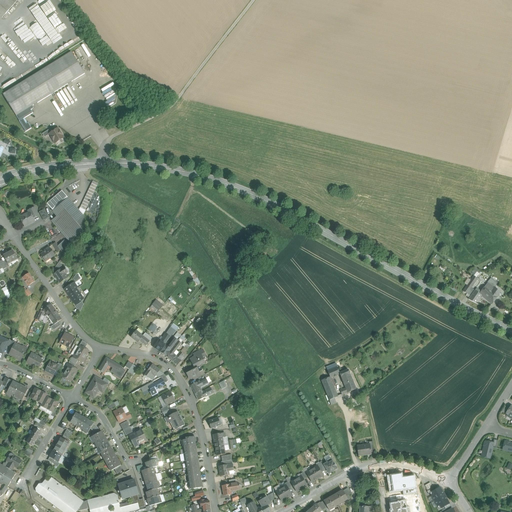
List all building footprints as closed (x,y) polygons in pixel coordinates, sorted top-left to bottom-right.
[(0,0),(0,16),(2,18),(18,0),(0,0)] [(41,28),(34,17),(13,29),(19,38),(32,30),(42,47),(45,45),(68,32),(63,24),(64,24),(49,0),(46,0),(39,5),(50,23),(41,28)] [(82,46),(78,48),(82,58),(87,56),(82,46)] [(71,52),(3,95),(16,116),(33,106),(85,74),(71,52)] [(27,123),(24,118),(33,113),(31,110),(33,109),(33,107),(33,106),(16,116),(19,121),(26,132),(32,128),(28,123),(27,123)] [(50,129),(42,134),(45,138),(49,134),(52,133),(50,129)] [(52,133),(49,134),(55,143),(60,140),(59,140),(63,137),(58,129),(52,133)] [(53,211),(68,198),(62,191),(47,204),(53,211)] [(83,215),(68,198),(53,211),(57,216),(75,237),(88,222),(83,215)] [(34,208),(28,211),(29,212),(33,219),(38,216),(34,208)] [(49,218),(45,210),(39,213),(43,221),(49,218)] [(29,212),(25,214),(25,215),(20,218),(25,227),(34,222),(33,219),(29,212)] [(75,237),(57,216),(51,221),(70,243),(71,243),(75,237)] [(75,237),(71,243),(73,245),(90,224),(88,222),(75,237)] [(68,250),(62,242),(58,246),(60,250),(64,256),(64,255),(68,250),(69,250),(68,250)] [(46,251),(41,255),(46,262),(55,255),(49,247),(46,249),(46,251)] [(13,251),(3,256),(6,261),(3,262),(6,268),(9,267),(8,264),(17,259),(13,251)] [(59,262),(52,271),(54,274),(63,268),(60,262),(59,262)] [(54,274),(60,283),(68,278),(65,274),(67,272),(64,267),(63,268),(54,274)] [(476,277),(481,272),(476,267),(471,273),(476,277)] [(29,273),(22,278),(28,286),(35,282),(29,273)] [(468,284),(463,291),(467,294),(477,279),(474,276),(471,280),(468,284)] [(28,286),(22,278),(20,280),(25,287),(25,288),(28,286)] [(486,285),(477,279),(467,294),(463,291),(462,293),(469,298),(475,291),(479,294),(486,285)] [(488,283),(494,288),(497,284),(491,279),(488,283)] [(77,289),(78,288),(74,283),(65,290),(68,295),(69,294),(77,289)] [(486,285),(479,294),(481,296),(491,304),(496,298),(501,291),(497,288),(494,291),(492,290),(494,288),(488,283),(486,285)] [(31,294),(28,289),(26,290),(25,288),(25,287),(21,290),(27,298),(31,294)] [(77,289),(69,294),(73,300),(72,301),(75,305),(81,301),(80,300),(83,298),(77,289)] [(469,298),(468,300),(476,303),(480,297),(481,296),(479,294),(475,291),(469,298)] [(163,305),(156,300),(149,308),(156,314),(161,308),(163,305)] [(57,314),(51,305),(44,310),(50,318),(57,314)] [(57,314),(50,318),(54,324),(54,325),(58,322),(61,320),(57,314)] [(54,324),(51,327),(53,331),(61,326),(58,322),(54,325),(54,324)] [(153,325),(152,324),(148,329),(154,333),(155,330),(157,328),(153,325)] [(143,336),(136,331),(131,337),(138,342),(138,343),(140,341),(143,336)] [(162,339),(160,342),(159,340),(154,347),(160,352),(165,345),(164,344),(169,337),(166,334),(162,339)] [(69,338),(64,335),(60,343),(68,347),(73,337),(71,335),(69,338)] [(9,341),(0,336),(0,352),(3,353),(6,345),(9,341)] [(146,339),(143,336),(140,341),(146,346),(149,342),(149,341),(150,340),(147,337),(146,339)] [(165,345),(160,352),(166,356),(166,357),(171,350),(178,341),(175,339),(168,347),(165,345)] [(171,350),(166,357),(172,361),(176,356),(174,354),(182,344),(181,343),(178,341),(171,350)] [(15,343),(12,348),(9,355),(16,358),(21,360),(27,349),(23,346),(23,347),(15,343)] [(85,348),(81,346),(80,348),(79,347),(76,351),(85,356),(86,354),(87,354),(89,351),(85,348)] [(85,356),(76,351),(74,356),(75,356),(74,358),(78,361),(82,363),(83,360),(83,359),(85,356)] [(176,356),(172,361),(177,366),(182,361),(180,359),(184,355),(180,352),(176,356)] [(42,359),(31,353),(26,362),(39,369),(39,368),(42,362),(43,359),(42,358),(42,359)] [(198,356),(192,359),(195,366),(196,367),(205,362),(201,355),(198,356)] [(121,367),(106,358),(99,370),(103,373),(108,365),(113,368),(117,370),(114,375),(120,378),(125,371),(120,368),(121,367)] [(57,366),(50,362),(45,373),(47,374),(49,371),(54,374),(55,372),(58,366),(57,366)] [(152,364),(144,375),(150,380),(151,380),(154,376),(155,377),(156,376),(160,371),(160,370),(152,364)] [(74,367),(69,365),(69,366),(67,367),(65,370),(74,376),(77,370),(74,367)] [(138,368),(133,365),(129,370),(134,373),(138,368)] [(195,366),(186,370),(190,378),(193,377),(199,373),(196,367),(195,366)] [(337,367),(327,371),(330,377),(330,378),(340,374),(339,373),(337,367)] [(74,376),(65,370),(63,374),(63,376),(62,377),(63,378),(62,380),(62,381),(65,384),(66,383),(67,380),(70,382),(74,376)] [(348,370),(339,373),(340,374),(346,388),(347,393),(356,389),(348,370)] [(203,371),(199,373),(193,377),(194,380),(198,378),(205,375),(203,371)] [(103,381),(95,377),(86,393),(94,398),(94,397),(93,397),(98,390),(103,393),(108,385),(107,384),(103,381)] [(330,377),(321,381),(329,400),(335,398),(338,397),(330,378),(330,377)] [(194,384),(191,386),(195,394),(202,391),(200,388),(208,384),(205,378),(200,381),(197,382),(194,384)] [(154,384),(152,382),(148,384),(148,385),(149,388),(151,391),(150,392),(152,396),(158,393),(156,390),(158,388),(159,389),(160,389),(161,389),(161,388),(162,387),(161,387),(165,385),(164,383),(162,380),(154,384)] [(224,381),(219,384),(222,390),(227,387),(224,381)] [(10,387),(7,393),(14,396),(20,385),(13,382),(10,387)] [(146,382),(136,388),(138,390),(141,388),(148,385),(148,384),(146,382)] [(28,389),(20,385),(14,396),(22,401),(23,401),(24,397),(28,389)] [(210,388),(202,392),(202,391),(195,394),(198,401),(213,393),(210,388)] [(41,392),(36,389),(35,389),(33,394),(31,398),(36,401),(41,392)] [(41,392),(36,401),(37,401),(42,404),(46,397),(47,395),(41,392)] [(170,392),(158,398),(163,408),(166,406),(166,405),(166,404),(174,400),(175,401),(170,392)] [(46,397),(42,404),(39,409),(45,412),(47,409),(52,400),(46,397)] [(57,403),(52,400),(47,409),(53,412),(55,409),(58,403),(57,403)] [(128,419),(122,409),(114,413),(118,421),(123,418),(124,421),(128,419)] [(169,410),(163,413),(165,418),(171,415),(169,410)] [(165,418),(168,424),(171,422),(175,430),(184,425),(177,412),(171,415),(165,418)] [(82,417),(76,413),(70,422),(77,426),(82,417)] [(24,418),(18,415),(16,420),(21,423),(24,418)] [(88,420),(82,417),(77,426),(83,430),(88,420)] [(218,418),(208,421),(211,429),(221,425),(218,418)] [(94,424),(88,420),(83,430),(88,433),(91,429),(94,424)] [(127,421),(120,425),(123,431),(130,427),(127,421)] [(41,433),(32,427),(31,429),(34,430),(30,435),(37,439),(41,433)] [(130,427),(123,431),(126,436),(133,432),(130,427)] [(141,430),(130,436),(134,445),(138,443),(139,444),(140,444),(146,440),(141,430)] [(96,434),(92,437),(95,442),(105,437),(101,431),(101,432),(96,434)] [(37,439),(30,435),(27,440),(25,439),(24,441),(33,446),(37,439)] [(105,437),(95,442),(98,448),(108,442),(105,437)] [(195,437),(190,438),(190,439),(188,439),(188,440),(182,441),(183,447),(184,447),(195,445),(195,442),(196,441),(195,438),(195,437)] [(12,442),(7,438),(4,444),(9,447),(12,442)] [(62,438),(61,438),(53,451),(62,456),(70,443),(68,442),(62,438)] [(222,438),(214,439),(215,448),(224,446),(222,438)] [(493,443),(485,441),(485,443),(484,443),(484,445),(484,446),(481,457),(490,459),(493,448),(496,448),(498,441),(494,440),(493,443)] [(502,450),(511,452),(511,443),(509,443),(509,442),(507,441),(506,442),(505,442),(502,450)] [(108,442),(98,448),(101,453),(111,448),(108,442)] [(195,445),(184,447),(184,449),(183,449),(184,454),(196,452),(195,445)] [(369,445),(358,447),(360,456),(371,454),(371,452),(370,445),(369,445)] [(224,446),(215,448),(217,456),(225,454),(224,451),(224,446)] [(111,448),(101,453),(104,459),(114,454),(111,448)] [(62,456),(53,451),(52,453),(49,457),(50,458),(55,461),(58,463),(62,456)] [(151,461),(145,463),(147,469),(153,467),(159,466),(155,452),(149,456),(150,459),(150,458),(151,461)] [(196,452),(184,454),(185,459),(186,461),(197,459),(196,452)] [(11,454),(10,454),(9,456),(9,458),(6,463),(8,465),(7,467),(12,470),(14,466),(16,467),(16,466),(18,467),(21,461),(14,457),(14,455),(11,454)] [(114,454),(104,459),(111,471),(114,469),(120,466),(121,466),(114,454)] [(333,463),(330,458),(325,461),(327,463),(323,465),(326,469),(329,474),(337,469),(336,467),(336,466),(335,463),(333,463)] [(197,459),(186,461),(186,463),(185,464),(186,468),(199,466),(197,459)] [(16,474),(0,463),(0,482),(3,485),(7,488),(16,474)] [(222,466),(219,466),(220,477),(229,475),(228,472),(227,465),(222,466)] [(120,466),(114,469),(117,474),(123,471),(120,466)] [(199,466),(186,468),(187,473),(188,473),(188,475),(200,473),(199,466)] [(321,472),(317,466),(311,470),(317,479),(323,476),(321,472)] [(147,469),(142,471),(144,478),(156,474),(155,470),(154,470),(153,467),(147,469)] [(311,470),(306,473),(308,477),(312,482),(317,479),(311,470)] [(200,473),(188,475),(188,478),(188,482),(201,480),(200,473)] [(156,474),(144,478),(146,485),(158,481),(157,479),(158,479),(156,474)] [(301,476),(296,479),(302,489),(307,486),(303,480),(301,476)] [(72,493),(64,486),(63,487),(51,478),(48,482),(45,480),(42,484),(39,484),(36,489),(36,492),(62,511),(76,511),(78,510),(84,502),(72,493)] [(296,479),(291,482),(293,486),(297,492),(302,489),(296,479)] [(131,482),(125,484),(125,483),(118,486),(120,491),(121,491),(123,497),(132,494),(133,496),(138,494),(134,480),(131,482)] [(201,480),(188,482),(189,487),(190,487),(190,489),(189,489),(189,490),(202,488),(201,480)] [(158,481),(146,485),(149,492),(158,489),(160,488),(159,486),(160,486),(158,481)] [(229,485),(222,486),(224,496),(232,495),(231,490),(239,488),(238,483),(237,483),(230,485),(229,485)] [(420,511),(420,507),(421,507),(421,503),(419,503),(418,498),(420,498),(419,494),(418,494),(417,492),(416,492),(415,484),(403,486),(403,485),(391,487),(392,492),(403,491),(403,494),(390,496),(390,502),(395,501),(397,511),(420,511)] [(286,486),(281,489),(287,498),(292,495),(288,489),(286,486)] [(435,491),(430,493),(430,494),(435,501),(445,496),(440,488),(435,491)] [(158,489),(149,492),(146,492),(148,499),(159,496),(160,495),(159,491),(158,491),(158,489)] [(287,498),(281,489),(276,492),(281,501),(287,498)] [(348,489),(343,492),(346,497),(349,495),(351,494),(348,489)] [(333,496),(338,504),(343,502),(347,499),(346,497),(343,492),(342,491),(333,496)] [(21,495),(16,492),(10,500),(15,504),(21,495)] [(103,500),(88,503),(88,504),(89,509),(90,511),(121,511),(121,510),(121,511),(120,505),(118,496),(114,494),(108,495),(107,499),(102,500),(103,500)] [(107,499),(108,495),(88,500),(88,503),(103,500),(102,500),(107,499)] [(120,505),(121,511),(121,510),(121,511),(129,511),(138,510),(139,508),(145,506),(143,499),(139,500),(138,495),(132,497),(134,502),(120,505)] [(159,496),(148,499),(147,499),(150,506),(153,505),(161,503),(160,500),(161,500),(159,496)] [(338,504),(333,496),(324,501),(327,507),(329,511),(334,508),(334,507),(338,505),(338,504)] [(445,496),(435,501),(439,509),(444,507),(449,504),(445,496)] [(267,497),(259,501),(262,507),(260,508),(262,511),(270,511),(271,511),(268,506),(271,504),(267,497)] [(88,500),(84,502),(78,510),(79,511),(89,509),(88,504),(88,503),(88,500)] [(205,500),(200,501),(200,508),(202,508),(202,509),(203,511),(211,510),(210,505),(209,501),(205,502),(205,500)] [(257,510),(253,503),(248,506),(251,511),(262,511),(260,508),(257,510)]
